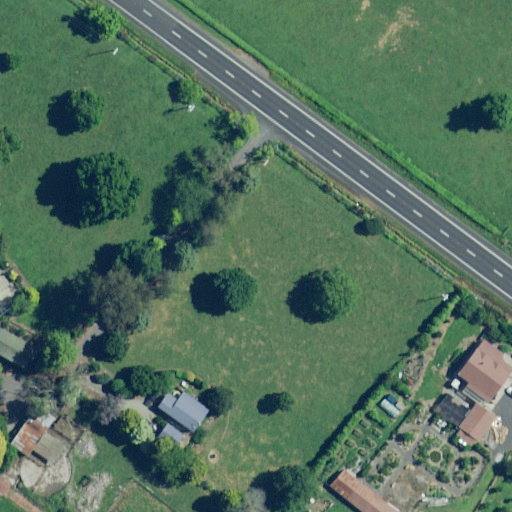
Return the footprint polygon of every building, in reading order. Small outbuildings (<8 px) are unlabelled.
[(511,385),(511,360),(481,340),(452,383),(495,411),(511,385)] [(216,416),(176,388),(155,417),(195,445),(216,416)] [(463,405),(455,397),(444,409),(452,417),(463,405)] [(495,418),(475,404),(458,427),(478,442),(495,418)] [(43,438),(56,421),(38,407),(9,444),(27,457),(33,450),(52,464),(61,451),(43,438)] [(397,511),(349,474),(330,498),(348,511),(397,511)]
